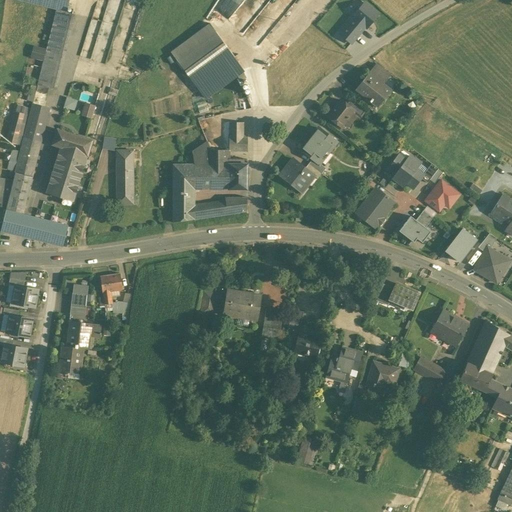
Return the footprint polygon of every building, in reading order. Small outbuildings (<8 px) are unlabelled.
[(20,0),(66,11),(68,0),(20,0)] [(233,22),(242,31),(247,26),(247,24),(257,13),(260,5),(252,3),(242,14),(246,0),(225,0),(225,1),(231,6),(222,4),(219,11),(227,13),(235,5),(230,21),(233,22)] [(340,35),(351,43),(365,27),(367,28),(378,14),(365,3),(353,17),(355,18),(340,35)] [(72,14),(56,10),(54,20),(47,50),(44,61),(39,81),(36,92),(50,95),(51,88),(53,89),(72,14)] [(210,24),(171,53),(205,98),(237,74),(242,71),(243,70),(210,24)] [(32,58),(44,61),(47,50),(34,47),(32,58)] [(376,64),(369,73),(372,75),(379,66),(376,64)] [(390,75),(379,66),(372,75),(383,84),(390,75)] [(242,71),(237,74),(241,81),(246,79),(242,71)] [(372,75),(369,73),(356,90),(371,102),(378,107),(391,90),(383,84),(372,75)] [(65,107),(77,110),(79,99),(68,96),(65,107)] [(366,110),(352,99),(347,105),(354,111),(361,116),(366,110)] [(347,105),(341,100),(325,120),(339,131),(354,111),(347,105)] [(95,107),(85,104),(82,113),(88,115),(87,117),(92,118),(95,107)] [(12,124),(8,143),(17,145),(17,144),(22,146),(25,136),(31,109),(25,108),(25,107),(18,105),(16,112),(15,112),(12,124)] [(31,109),(25,136),(42,140),(49,112),(32,107),(31,109)] [(244,123),(230,123),(230,137),(244,137),(244,123)] [(319,129),(302,150),(313,159),(318,163),(319,164),(336,142),(319,129)] [(93,141),(57,130),(52,146),(60,148),(88,157),(93,141)] [(20,154),(15,173),(32,177),(42,140),(25,136),(22,146),(20,154)] [(116,139),(105,137),(103,149),(115,151),(116,139)] [(244,137),(230,137),(229,145),(229,150),(229,151),(230,151),(248,152),(248,137),(244,137)] [(193,156),(211,150),(208,143),(208,142),(193,152),(193,156)] [(47,193),(81,203),(84,193),(87,182),(80,179),(88,157),(60,148),(47,193)] [(211,150),(193,156),(194,162),(195,165),(196,165),(211,165),(211,150)] [(226,150),(211,150),(211,165),(225,165),(225,160),(226,150)] [(133,151),(117,151),(117,205),(134,205),(133,151)] [(20,154),(13,152),(8,171),(15,173),(20,154)] [(407,161),(399,155),(388,170),(396,175),(393,178),(403,186),(406,183),(413,189),(421,178),(424,175),(423,175),(416,169),(420,164),(410,156),(407,161)] [(293,159),(280,176),(281,177),(282,178),(301,193),(314,177),(312,175),(312,174),(305,169),(293,159)] [(318,163),(313,159),(309,164),(321,174),(325,169),(319,164),(318,163)] [(321,174),(309,164),(305,169),(312,174),(312,175),(314,177),(317,179),(321,174)] [(432,164),(423,175),(424,175),(421,178),(427,183),(430,180),(438,169),(432,164)] [(195,165),(173,165),(173,223),(195,220),(196,207),(196,190),(196,165),(195,165)] [(211,165),(196,165),(196,190),(229,190),(229,165),(225,165),(211,165)] [(248,165),(229,165),(229,190),(248,190),(248,165)] [(438,169),(430,180),(435,184),(443,173),(438,169)] [(15,173),(8,171),(6,180),(13,181),(15,173)] [(7,208),(6,212),(23,216),(32,177),(15,173),(13,181),(7,208)] [(0,207),(7,208),(13,181),(6,180),(0,178),(0,207)] [(460,195),(441,180),(425,201),(439,212),(445,204),(450,208),(460,195)] [(473,183),(470,188),(479,195),(483,191),(473,183)] [(376,190),(358,214),(375,227),(393,203),(376,190)] [(511,201),(502,195),(495,206),(491,213),(509,225),(506,230),(511,234),(511,201)] [(247,198),(230,198),(226,204),(227,215),(247,212),(247,198)] [(227,215),(226,204),(212,205),(211,217),(227,215)] [(212,205),(196,207),(195,220),(211,217),(212,205)] [(6,212),(1,231),(23,236),(68,247),(69,243),(74,228),(41,220),(29,217),(23,216),(6,212)] [(430,233),(410,218),(399,233),(418,248),(430,233)] [(476,241),(462,230),(447,249),(447,252),(449,253),(460,262),(476,241)] [(497,238),(489,234),(478,248),(485,253),(488,248),(490,249),(497,238)] [(490,249),(488,248),(485,253),(476,267),(478,272),(497,283),(510,261),(490,249)] [(303,264),(291,262),(290,274),(302,276),(303,264)] [(26,273),(11,273),(10,279),(24,281),(26,273)] [(120,274),(100,277),(102,293),(103,293),(104,298),(105,305),(112,303),(111,292),(122,290),(120,274)] [(24,281),(10,279),(9,285),(16,287),(16,286),(24,287),(25,281),(24,281)] [(395,289),(384,284),(377,301),(388,306),(391,300),(390,300),(395,289)] [(419,293),(397,284),(395,289),(390,300),(391,300),(397,303),(396,306),(403,309),(404,306),(412,309),(419,293)] [(73,293),(88,295),(89,287),(74,285),(73,293)] [(24,287),(16,286),(16,287),(13,304),(34,308),(38,290),(24,287)] [(226,304),(228,291),(216,290),(215,294),(214,302),(215,302),(226,304)] [(260,296),(228,291),(226,304),(224,316),(239,318),(249,319),(257,320),(260,296)] [(215,294),(204,292),(201,313),(213,314),(215,302),(214,302),(215,294)] [(88,295),(73,293),(71,307),(86,308),(88,295)] [(85,316),(86,308),(71,307),(70,314),(85,316)] [(19,311),(4,308),(3,315),(10,316),(11,315),(18,317),(19,311)] [(264,327),(281,330),(284,311),(266,308),(264,327)] [(303,314),(293,311),(290,324),(300,326),(303,314)] [(467,324),(443,311),(430,332),(454,346),(467,324)] [(18,317),(11,315),(10,316),(7,333),(29,337),(32,320),(18,317)] [(249,319),(239,318),(238,326),(248,327),(249,319)] [(486,320),(467,363),(491,375),(504,346),(509,335),(486,320)] [(92,324),(69,322),(66,347),(84,349),(89,349),(91,336),(92,325),(92,324)] [(101,326),(92,325),(91,336),(94,337),(99,337),(100,334),(101,334),(101,333),(100,333),(101,326)] [(305,327),(302,326),(298,328),(298,332),(298,333),(293,357),(294,353),(314,358),(313,362),(314,362),(319,341),(305,338),(306,334),(307,330),(305,327)] [(281,330),(264,327),(263,336),(280,338),(281,330)] [(13,340),(0,337),(0,344),(5,345),(12,346),(13,340)] [(12,346),(5,345),(1,362),(23,367),(26,349),(12,346)] [(66,347),(61,346),(58,371),(81,374),(84,349),(66,347)] [(342,347),(338,361),(331,359),(326,377),(346,383),(349,369),(356,371),(361,352),(342,347)] [(410,368),(413,359),(404,356),(401,365),(410,368)] [(445,371),(421,358),(414,370),(438,383),(445,371)] [(398,369),(374,362),(367,385),(365,392),(366,392),(382,397),(386,383),(394,385),(398,369)] [(491,375),(467,363),(459,382),(484,393),(489,380),(491,375)] [(489,380),(484,393),(496,398),(502,386),(489,380)] [(367,385),(360,383),(356,397),(364,399),(366,392),(365,392),(367,385)] [(511,413),(511,390),(502,386),(496,398),(491,409),(507,417),(510,418),(511,413)] [(364,399),(356,397),(352,411),(360,413),(364,399)] [(316,442),(305,438),(299,460),(310,463),(316,442)] [(509,453),(500,449),(492,466),(500,471),(509,453)] [(511,469),(498,500),(511,506),(511,469)]
